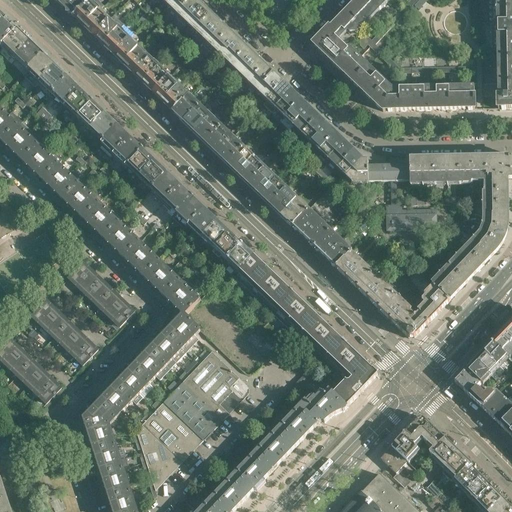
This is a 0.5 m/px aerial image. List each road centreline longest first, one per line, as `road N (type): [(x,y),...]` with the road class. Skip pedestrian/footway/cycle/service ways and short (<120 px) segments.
road 1 (residential): [(0,161),(155,308),(156,322),(66,416)]
road 2 (tertiary): [(267,235),(19,0)]
road 3 (residential): [(511,143),(378,142),(279,61)]
road 4 (tertiary): [(418,364),(302,254),(267,235)]
road 5 (tertiary): [(267,235),(400,378)]
road 6 (secondary): [(400,378),(269,511)]
road 7 (residential): [(156,511),(275,381)]
road 8 (secondary): [(306,511),(416,395)]
road 9 (secondary): [(511,266),(418,364)]
road 10 (tertiary): [(416,395),(511,487)]
